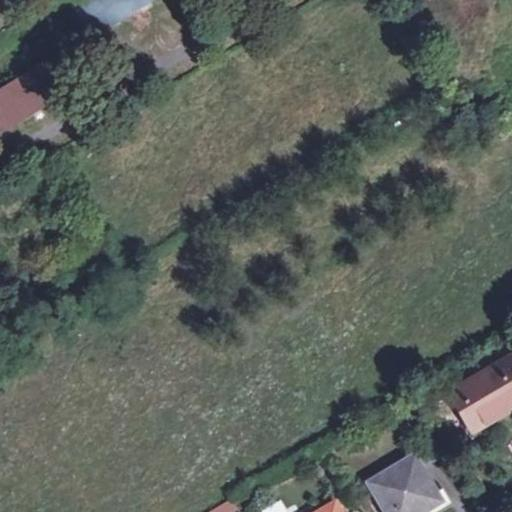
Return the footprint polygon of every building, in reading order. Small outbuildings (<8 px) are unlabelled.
[(150,0),(83,0),(93,28),(153,7),(150,0)] [(73,87),(55,55),(0,87),(0,131),(36,110),(73,87)] [(511,353),(447,391),(472,433),(511,408),(511,353)] [(415,457),(369,485),(382,506),(389,502),(394,511),(423,511),(441,502),(415,457)] [(206,511),(236,511),(232,501),(206,511)]
